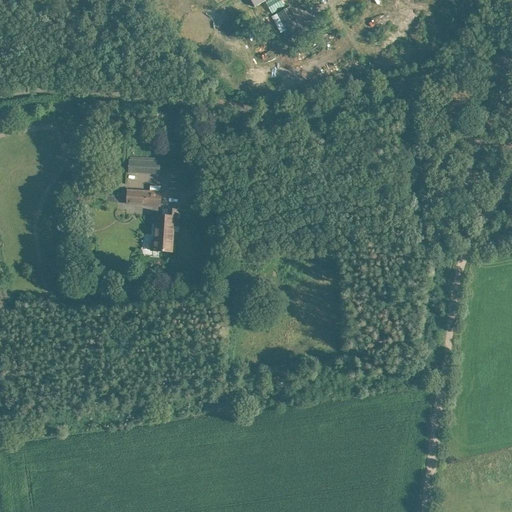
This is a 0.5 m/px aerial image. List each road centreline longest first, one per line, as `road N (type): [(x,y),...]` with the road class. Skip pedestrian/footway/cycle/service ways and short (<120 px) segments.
road 1 (unclassified): [(0,89),(34,84),(231,102),(511,55)]
road 2 (track): [(424,511),(458,272),(511,178)]
